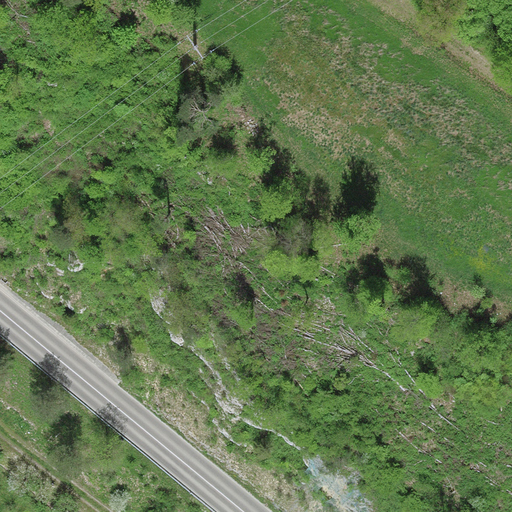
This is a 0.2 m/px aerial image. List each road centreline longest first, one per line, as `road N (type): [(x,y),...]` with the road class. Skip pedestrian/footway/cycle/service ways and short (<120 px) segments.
road 1 (primary): [(0,309),(244,511)]
road 2 (track): [(0,423),(109,511)]
